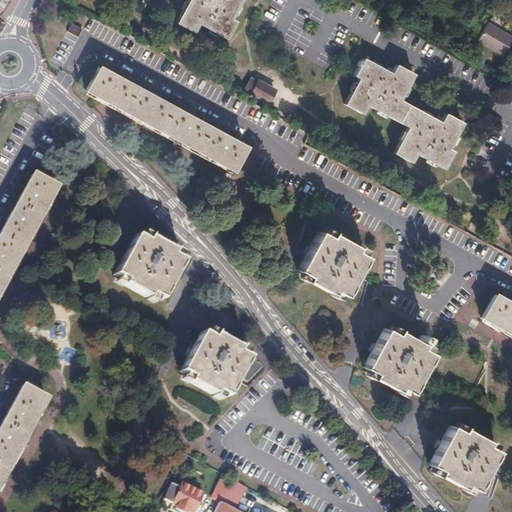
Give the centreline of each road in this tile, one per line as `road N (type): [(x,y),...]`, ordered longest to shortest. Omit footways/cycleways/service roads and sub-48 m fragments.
road 1 (tertiary): [(28,72),(173,216),(302,363)]
road 2 (residential): [(302,363),(230,440),(356,511)]
road 3 (residential): [(296,165),(511,285)]
road 4 (tertiary): [(302,363),(436,511)]
